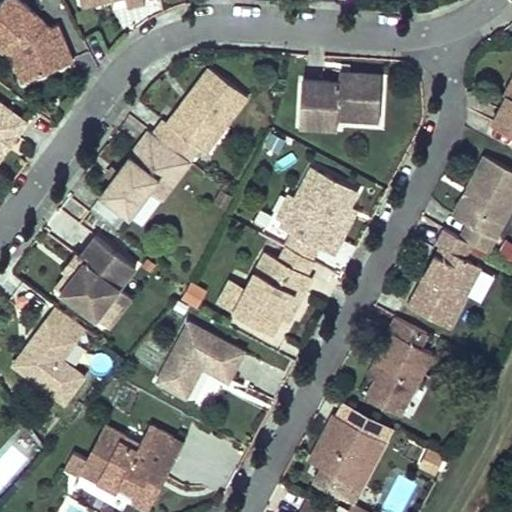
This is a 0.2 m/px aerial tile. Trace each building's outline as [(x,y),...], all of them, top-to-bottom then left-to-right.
[(26,78),(48,69),(46,64),(50,55),(71,46),(62,22),(57,24),(52,26),(46,19),(49,16),(31,0),(2,0),(0,3),(0,35),(16,51),(26,78)] [(146,4),(145,0),(80,0),(93,6),(117,0),(116,0),(125,0),(127,8),(136,6),(146,4)] [(57,24),(49,16),(46,19),(52,26),(57,24)] [(46,64),(48,69),(62,63),(76,58),(71,46),(50,55),(46,64)] [(192,160),(202,147),(222,120),(227,124),(248,95),(210,67),(203,75),(168,123),(164,120),(155,133),(191,159),(192,160)] [(341,81),(304,79),(301,124),(339,126),(340,116),(360,117),(361,108),(381,110),(384,74),(351,72),(351,78),(342,77),(341,81)] [(0,157),(7,148),(6,138),(14,127),(20,131),(30,118),(0,94),(0,157)] [(511,94),(498,121),(511,128),(511,94)] [(361,108),(360,117),(381,119),(381,110),(361,108)] [(227,124),(222,120),(202,147),(207,150),(227,124)] [(13,140),(20,131),(14,127),(6,138),(7,148),(13,140)] [(155,133),(150,129),(122,166),(102,194),(132,215),(162,176),(172,184),(191,159),(155,133)] [(511,201),(511,167),(483,153),(467,184),(474,187),(460,214),(469,219),(460,236),(472,242),(487,250),(511,201)] [(358,187),(314,164),(282,224),(295,230),(287,245),(312,258),(312,256),(319,243),(320,244),(328,230),(333,233),(351,201),(358,187)] [(474,187),(467,184),(454,211),(460,214),(474,187)] [(337,244),(359,205),(351,201),(333,233),(328,230),(320,244),(334,251),(337,244)] [(483,265),(465,256),(472,242),(460,236),(443,226),(435,241),(440,244),(427,269),(409,304),(451,326),(483,265)] [(87,257),(64,287),(68,290),(97,312),(99,314),(122,283),(139,262),(99,232),(83,253),(87,257)] [(287,245),(285,244),(278,258),(266,251),(235,310),(273,330),(282,313),(293,291),(301,295),(311,275),(305,272),(312,258),(287,245)] [(87,257),(83,253),(78,249),(67,263),(72,266),(59,283),(64,287),(87,257)] [(196,309),(207,290),(191,280),(179,299),(196,309)] [(122,283),(99,314),(111,323),(134,293),(122,283)] [(293,309),(301,295),(293,291),(282,313),(289,316),(293,309)] [(87,324),(59,301),(33,335),(35,337),(31,343),(28,341),(14,359),(65,398),(86,371),(64,354),(87,324)] [(419,345),(426,331),(395,314),(388,329),(390,330),(380,349),(375,360),(383,364),(367,396),(399,413),(431,351),(419,345)] [(243,348),(188,319),(158,378),(188,394),(203,366),(227,379),(233,368),(243,348)] [(383,364),(375,360),(358,392),(367,396),(383,364)] [(393,426),(344,400),(338,411),(387,436),(393,426)] [(338,411),(335,409),(328,423),(335,426),(330,436),(321,438),(312,456),(324,462),(317,477),(356,497),(387,436),(338,411)] [(335,426),(328,423),(321,438),(330,436),(335,426)] [(165,475),(183,440),(152,424),(139,448),(122,440),(125,434),(107,424),(81,472),(100,481),(106,470),(122,479),(120,482),(137,491),(132,499),(147,507),(158,487),(155,485),(161,473),(165,475)] [(438,476),(446,457),(425,448),(417,467),(438,476)] [(106,470),(100,481),(132,499),(137,491),(120,482),(122,479),(106,470)] [(158,487),(165,475),(161,473),(155,485),(158,487)] [(385,511),(402,511),(417,483),(399,474),(381,509),(385,511)] [(341,511),(311,495),(301,511),(341,511)] [(373,511),(354,502),(348,511),(373,511)]
